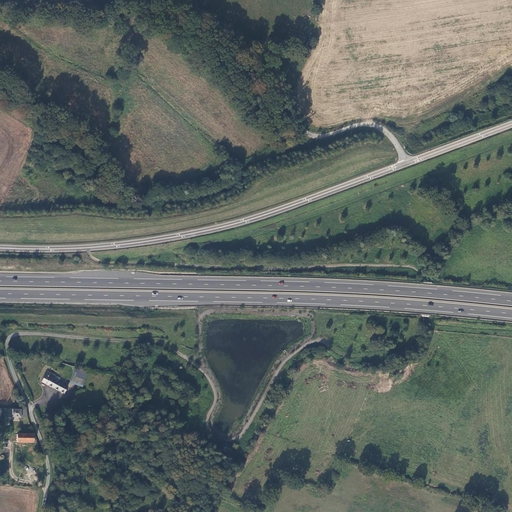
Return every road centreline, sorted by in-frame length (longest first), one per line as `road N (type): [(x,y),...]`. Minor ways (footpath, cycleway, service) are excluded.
road 1 (trunk): [(511,300),(372,288),(0,280)]
road 2 (trunk): [(0,294),(375,301),(511,313)]
road 3 (unclassified): [(407,163),(178,236),(0,247)]
road 4 (track): [(85,247),(104,262),(400,265),(425,280)]
road 5 (unclassified): [(407,163),(388,132),(371,122),(302,130),(254,51),(158,0)]
road 6 (track): [(0,12),(111,11),(157,2)]
